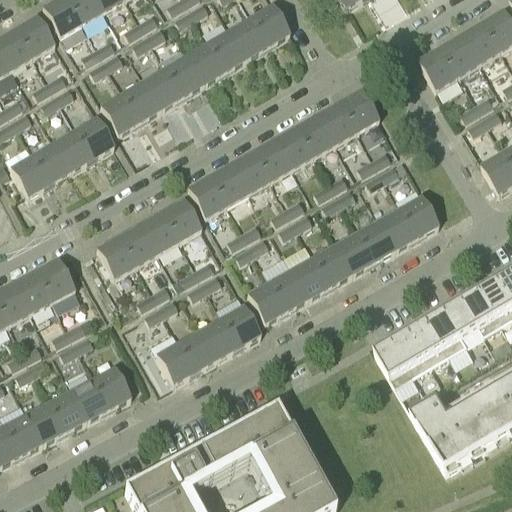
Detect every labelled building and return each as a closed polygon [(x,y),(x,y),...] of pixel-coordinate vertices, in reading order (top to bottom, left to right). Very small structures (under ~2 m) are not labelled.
[(82,33),(103,21),(91,0),(69,0),(64,3),(82,33)] [(91,0),(103,21),(125,8),(120,0),(91,0)] [(120,0),(125,8),(138,0),(120,0)] [(187,14),(200,6),(197,0),(188,0),(181,4),(187,14)] [(223,11),(237,3),(235,0),(220,0),(218,1),(223,11)] [(338,0),(348,17),(370,3),(367,0),(338,0)] [(60,46),(82,33),(64,3),(43,16),(60,46)] [(172,22),(187,14),(181,4),(167,13),(172,22)] [(194,28),(208,20),(203,10),(189,18),(194,28)] [(269,55),(290,42),(273,13),(251,25),(269,55)] [(485,30),(502,60),(511,53),(511,26),(506,17),(485,30)] [(180,36),(194,28),(189,18),(175,27),(180,36)] [(143,39),(157,31),(152,22),(138,30),(143,39)] [(15,37),(32,67),(54,54),(36,25),(15,37)] [(247,68),(269,55),(251,25),(230,38),(247,68)] [(129,48),(143,39),(138,30),(124,38),(129,48)] [(480,73),(502,60),(485,30),(463,43),(480,73)] [(151,53),(166,45),(160,35),(146,44),(151,53)] [(0,61),(10,79),(32,67),(15,37),(0,46),(0,61)] [(226,80),(247,68),(230,38),(208,51),(226,80)] [(459,86),(480,73),(463,43),(442,56),(459,86)] [(138,61),(151,53),(146,44),(132,52),(138,61)] [(101,64),(114,56),(109,47),(95,55),(101,64)] [(204,93),(226,80),(208,51),(187,63),(204,93)] [(87,73),(101,64),(95,55),(81,64),(87,73)] [(437,99),(459,86),(442,56),(420,69),(437,99)] [(0,85),(10,79),(0,61),(0,85)] [(109,78),(123,70),(117,61),(103,69),(109,78)] [(182,106),(204,93),(187,63),(165,76),(182,106)] [(95,87),(109,78),(103,69),(89,77),(95,87)] [(161,118),(182,106),(165,76),(143,89),(161,118)] [(51,99),(65,91),(59,82),(46,90),(51,99)] [(139,131),(161,118),(143,89),(122,102),(139,131)] [(37,108),(51,99),(46,90),(31,99),(37,108)] [(58,114),(73,105),(67,95),(52,104),(58,114)] [(357,141),(379,128),(362,98),(340,111),(357,141)] [(118,144),(139,131),(122,102),(100,114),(118,144)] [(480,121),(494,112),(489,103),(475,112),(480,121)] [(45,122),(58,114),(52,104),(39,112),(45,122)] [(8,125),(22,116),(17,107),(2,115),(8,125)] [(335,153),(357,141),(340,111),(319,123),(335,153)] [(466,129),(480,121),(475,112),(461,120),(466,129)] [(489,134),(503,126),(497,117),(483,125),(489,134)] [(15,139),(30,130),(24,120),(10,129),(15,139)] [(313,165),(335,153),(319,123),(297,135),(313,165)] [(114,156),(110,149),(95,125),(74,138),(92,168),(114,156)] [(475,143),(489,134),(483,125),(469,133),(475,143)] [(0,135),(0,148),(15,139),(10,129),(0,135)] [(291,178),(313,165),(297,135),(275,148),(291,178)] [(70,181),(92,168),(74,138),(52,150),(70,181)] [(270,190),(291,178),(275,148),(253,160),(270,190)] [(48,194),(70,181),(52,150),(30,163),(48,194)] [(376,176),(390,168),(385,158),(371,166),(376,176)] [(248,202),(270,190),(253,160),(231,172),(248,202)] [(500,203),(511,195),(511,173),(504,160),(482,173),(500,203)] [(27,207),(48,194),(30,163),(9,176),(27,207)] [(362,184),(376,176),(371,166),(357,174),(362,184)] [(226,215),(248,202),(231,172),(210,185),(226,215)] [(385,190),(399,182),(393,173),(379,180),(385,190)] [(370,198),(385,190),(379,180),(365,189),(370,198)] [(333,201),(347,192),(342,183),(327,191),(333,201)] [(204,227),(226,215),(210,185),(188,197),(204,227)] [(319,209),(333,201),(327,191),(313,199),(319,209)] [(341,215),(355,206),(350,197),(335,205),(341,215)] [(400,216),(417,246),(439,234),(422,204),(400,216)] [(327,223),(341,215),(335,205),(321,213),(327,223)] [(289,225),(304,217),(298,207),(284,215),(289,225)] [(162,220),(180,251),(202,239),(184,208),(162,220)] [(275,233),(289,225),(284,215),(270,223),(275,233)] [(395,259),(417,246),(400,216),(378,229),(395,259)] [(158,263),(180,251),(162,220),(140,233),(158,263)] [(297,239),(312,231),(307,221),(292,230),(297,239)] [(373,271),(395,259),(378,229),(356,241),(373,271)] [(283,247),(297,239),(292,230),(278,237),(283,247)] [(246,250),(261,241),(255,232),(240,240),(246,250)] [(136,275),(158,263),(140,233),(118,245),(136,275)] [(232,257),(246,250),(240,240),(227,247),(232,257)] [(351,283),(373,271),(356,241),(334,253),(351,283)] [(114,288),(136,275),(118,245),(96,258),(114,288)] [(254,264),(269,255),(263,246),(248,254),(254,264)] [(329,295),(351,283),(334,253),(313,265),(329,295)] [(240,271),(254,264),(248,254),(235,262),(240,271)] [(303,255),(286,264),(292,276),(310,267),(303,255)] [(308,308),(329,295),(313,265),(291,278),(308,308)] [(36,280),(53,311),(75,300),(59,268),(36,280)] [(199,286),(214,278),(208,268),(193,276),(199,286)] [(185,294),(199,286),(193,276),(179,284),(185,294)] [(286,320),(308,308),(291,278),(269,290),(286,320)] [(31,323),(53,311),(36,280),(14,291),(31,323)] [(511,310),(511,280),(499,289),(511,310)] [(207,300),(221,292),(216,282),(202,290),(207,300)] [(502,335),(511,329),(511,310),(499,289),(481,299),(502,335)] [(193,308),(207,300),(202,290),(188,298),(193,308)] [(264,332),(286,320),(269,290),(247,302),(264,332)] [(0,318),(8,334),(31,323),(14,291),(0,298),(0,318)] [(156,310),(170,302),(164,292),(150,300),(156,310)] [(484,346),(502,335),(481,299),(463,309),(478,337),(484,346)] [(142,318),(156,310),(150,300),(136,308),(142,318)] [(158,315),(163,324),(178,316),(173,307),(158,315)] [(462,347),(478,337),(463,309),(446,320),(462,347)] [(261,343),(257,336),(244,312),(222,325),(239,356),(261,343)] [(150,332),(163,324),(158,315),(144,323),(150,332)] [(0,338),(8,334),(0,318),(0,338)] [(467,356),(462,347),(446,320),(428,330),(449,366),(467,356)] [(217,368),(239,356),(222,325),(200,337),(217,368)] [(70,347),(85,340),(80,330),(65,338),(70,347)] [(431,377),(449,366),(428,330),(410,341),(431,377)] [(195,380),(217,368),(200,337),(178,350),(195,380)] [(56,354),(70,347),(65,338),(51,345),(56,354)] [(413,387),(431,377),(410,341),(392,351),(413,387)] [(78,361),(92,354),(87,344),(73,352),(78,361)] [(173,393),(195,380),(178,350),(155,362),(173,393)] [(395,398),(413,387),(392,351),(374,362),(395,398)] [(64,369),(78,361),(73,352),(58,359),(64,369)] [(26,371),(41,363),(35,353),(21,361),(26,371)] [(12,378),(26,371),(21,361),(7,368),(12,378)] [(33,385),(48,377),(43,367),(28,375),(33,385)] [(20,392),(33,385),(28,375),(15,382),(20,392)] [(109,418),(131,406),(114,375),(92,387),(109,418)] [(86,429),(109,418),(92,387),(70,399),(86,429)] [(511,387),(498,396),(473,411),(448,425),(438,408),(411,424),(446,484),(473,469),(498,454),(511,445),(511,387)] [(64,441),(86,429),(70,399),(48,410),(64,441)] [(42,453),(64,441),(48,410),(26,422),(42,453)] [(326,511),(276,416),(123,499),(130,511),(326,511)] [(19,464),(42,453),(26,422),(4,434),(19,464)] [(0,474),(19,464),(4,434),(0,435),(0,474)]
